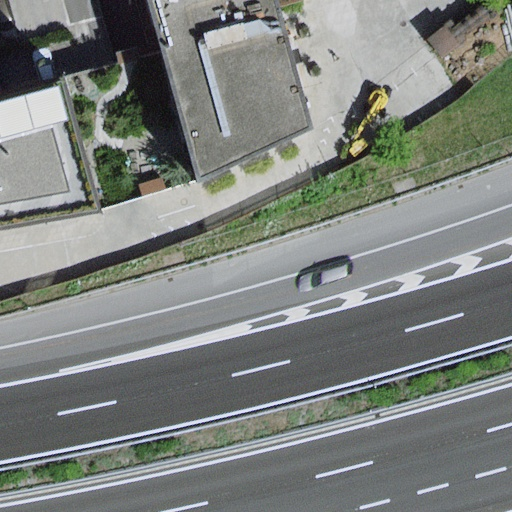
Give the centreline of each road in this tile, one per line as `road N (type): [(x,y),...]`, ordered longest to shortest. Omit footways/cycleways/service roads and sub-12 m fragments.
road 1 (motorway): [(511,224),(233,310),(0,365)]
road 2 (motorway): [(511,301),(242,372),(0,423)]
road 3 (motorway): [(173,511),(495,434)]
